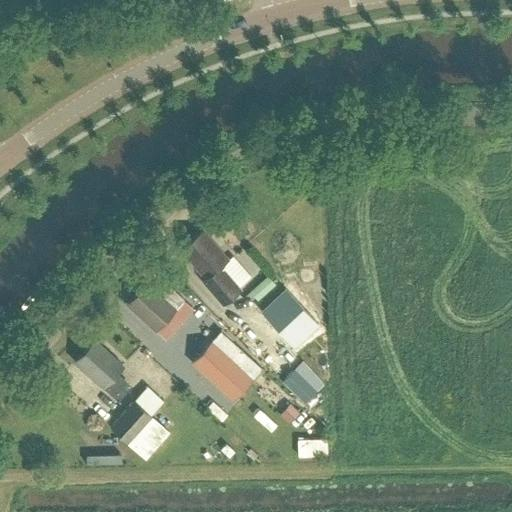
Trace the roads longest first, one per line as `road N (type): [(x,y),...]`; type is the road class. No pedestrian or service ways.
road 1 (unclassified): [(0,384),(149,224),(205,176),(269,141),(335,124),(511,116)]
road 2 (secondary): [(0,161),(109,84),(277,15)]
